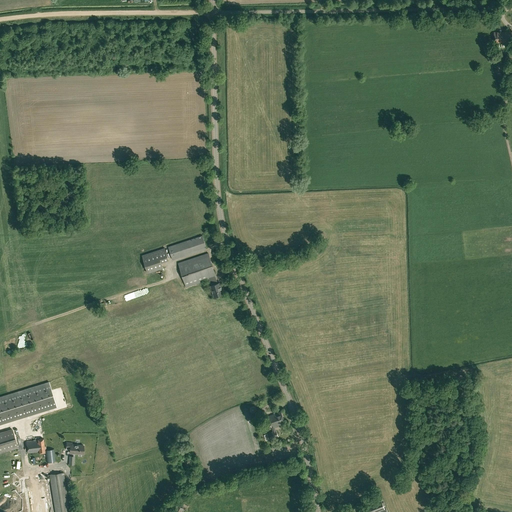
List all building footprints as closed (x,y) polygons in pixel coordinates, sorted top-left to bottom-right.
[(494,43),(511,42),(511,31),(494,32),(494,43)] [(499,72),(506,70),(501,52),(495,54),(499,72)] [(173,259),(207,248),(202,235),(168,247),(173,259)] [(161,262),(168,259),(165,248),(142,255),(148,273),(163,268),(161,262)] [(208,253),(178,263),(186,287),(209,279),(216,277),(208,253)] [(216,277),(209,279),(211,285),(211,286),(214,296),(223,293),(220,282),(218,283),(216,277)] [(49,381),(0,396),(0,424),(57,407),(49,381)] [(271,427),(285,422),(281,411),(268,416),(271,427)] [(0,452),(18,447),(12,429),(0,432),(0,452)] [(264,435),(266,440),(278,436),(276,430),(264,435)] [(39,453),(45,452),(43,438),(37,439),(37,440),(26,441),(27,453),(39,452),(39,453)] [(83,453),(83,444),(72,444),(72,443),(66,442),(66,449),(70,449),(69,452),(83,453)] [(55,511),(69,511),(63,472),(49,474),(55,511)] [(50,511),(44,475),(23,478),(28,511),(50,511)] [(369,511),(377,511),(385,509),(381,499),(367,505),(369,511)]
